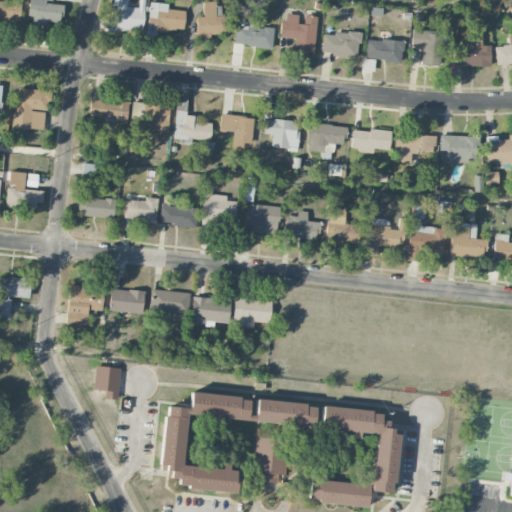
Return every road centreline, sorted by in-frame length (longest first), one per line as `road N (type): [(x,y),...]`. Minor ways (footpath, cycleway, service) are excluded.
road 1 (residential): [(125,511),(41,348),(68,123),(93,0)]
road 2 (residential): [(511,297),(0,241)]
road 3 (residential): [(511,101),(421,101),(0,57)]
